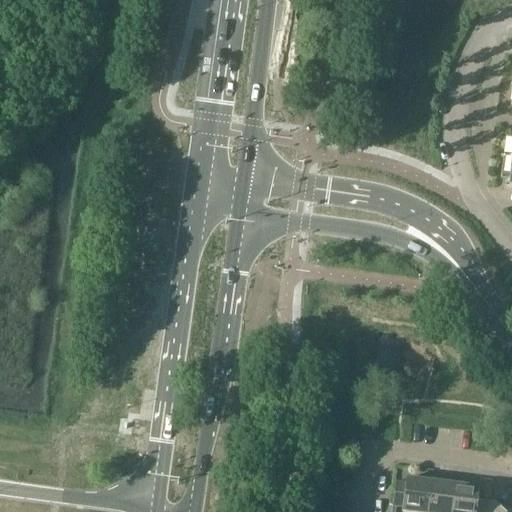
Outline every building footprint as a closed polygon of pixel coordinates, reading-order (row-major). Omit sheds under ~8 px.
[(511,90),(510,106),(511,106),(511,139),(505,139),(500,177),(510,179),(508,189),(511,189),(511,90)] [(401,511),(425,511),(429,483),(406,480),(405,485),(395,484),(392,505),(389,505),(388,511),(395,511),(396,508),(402,509),(401,511)] [(449,511),(453,487),(429,483),(425,511),(449,511)] [(478,490),(453,487),(449,511),(490,511),(494,503),(477,501),(478,490)] [(511,511),(504,511),(495,503),(494,503),(490,511),(511,511)]
